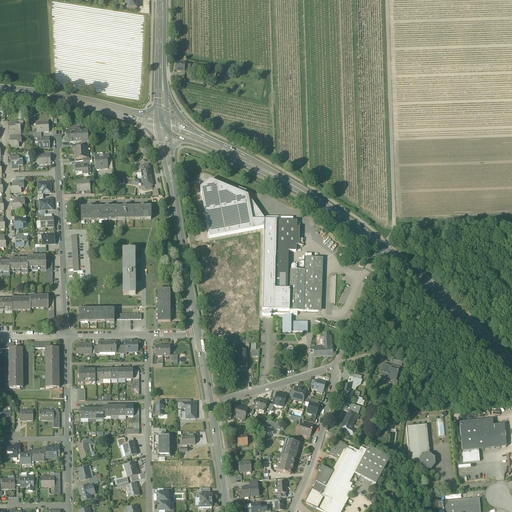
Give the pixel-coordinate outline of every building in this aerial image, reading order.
[(126,3),(126,6),(126,8),(126,9),(129,9),(137,9),(136,0),(128,0),(129,0),(129,3),(126,3)] [(176,71),(184,72),(184,68),(185,64),(180,63),(177,63),(176,71)] [(37,133),(41,133),(48,133),(48,122),(38,123),(39,127),(37,127),(37,133)] [(10,128),(10,133),(11,133),(21,132),(20,126),(16,127),(16,123),(8,124),(8,128),(10,128)] [(72,136),(72,134),(67,135),(67,143),(74,142),(81,142),(86,141),(86,137),(88,137),(87,130),(77,131),(74,131),(74,132),(74,136),(72,136)] [(9,143),(9,147),(18,147),(17,144),(21,144),(21,138),(17,138),(11,138),(10,139),(10,143),(9,143)] [(39,145),(40,149),(49,149),(49,139),(38,139),(38,145),(39,145)] [(147,147),(141,149),(145,157),(151,155),(147,147)] [(74,148),(75,159),(82,159),(87,158),(86,148),(82,148),(74,148)] [(40,161),(41,166),(50,165),(50,155),(39,155),(39,161),(40,161)] [(95,157),(96,171),(108,170),(107,169),(107,161),(109,161),(109,160),(109,156),(95,157)] [(12,163),(12,167),(13,167),(19,167),(23,167),(23,161),(19,161),(19,158),(10,158),(10,163),(12,163)] [(82,173),(82,175),(88,175),(88,174),(88,165),(88,164),(83,165),(75,165),(76,174),(82,173)] [(141,173),(142,178),(151,177),(149,167),(148,165),(141,166),(141,169),(140,169),(141,173)] [(153,186),(151,177),(142,178),(144,188),(145,190),(152,189),(152,186),(153,186)] [(209,238),(264,228),(264,221),(252,221),(248,196),(245,195),(237,192),(210,180),(200,188),(209,238)] [(76,186),(77,192),(83,191),(90,191),(89,181),(76,182),(77,182),(77,186),(76,186)] [(42,190),(42,194),(43,194),(52,194),(51,182),(38,183),(38,191),(42,190)] [(12,189),(12,193),(21,193),(20,189),(24,189),(24,183),(20,184),(14,184),(13,184),(13,188),(12,189)] [(265,221),(248,196),(252,221),(264,221),(265,221)] [(39,200),(40,211),(53,210),(52,199),(43,200),(39,200)] [(13,206),(13,210),(22,210),(21,206),(25,206),(25,201),(15,201),(14,201),(14,206),(13,206)] [(123,208),(116,208),(116,219),(151,219),(151,208),(143,208),(143,206),(140,206),(140,208),(126,208),(126,207),(123,207),(123,208)] [(81,220),(116,219),(116,208),(109,208),(109,207),(105,207),(105,208),(91,208),(91,207),(88,207),(88,208),(81,209),(81,220)] [(40,219),(41,229),(54,228),(53,217),(52,217),(44,218),(40,218),(40,219)] [(14,224),(14,229),(23,228),(22,225),(26,225),(26,219),(22,219),(16,220),(15,220),(15,224),(14,224)] [(262,311),(268,311),(271,311),(289,311),(290,296),(285,296),(286,290),(284,290),(275,290),(276,221),(265,221),(264,221),(264,228),(262,311)] [(276,221),(275,290),(284,290),(285,252),(288,252),(296,252),(296,246),(296,228),(296,221),(276,221)] [(41,235),(42,245),(46,245),(55,245),(54,235),(41,235)] [(15,242),(15,247),(24,247),(23,243),(27,243),(27,237),(24,238),(17,238),(16,238),(16,242),(15,242)] [(123,295),(135,295),(135,250),(122,250),(123,295)] [(28,257),(28,260),(28,270),(46,270),(46,257),(39,257),(36,257),(28,257)] [(305,271),(303,312),(318,312),(320,258),(305,258),(305,271)] [(28,272),(28,270),(28,260),(21,260),(21,259),(17,259),(17,260),(10,260),(10,262),(10,272),(28,272)] [(0,274),(10,275),(10,272),(10,262),(3,262),(3,261),(0,261),(0,274)] [(303,312),(305,271),(291,270),(290,290),(290,296),(289,311),(297,311),(297,312),(303,312)] [(157,322),(169,322),(168,289),(157,290),(157,306),(157,309),(157,322)] [(30,296),(30,298),(30,309),(48,309),(48,306),(48,303),(48,300),(48,296),(30,296)] [(12,299),(12,301),(12,312),(30,311),(30,309),(30,298),(12,299)] [(7,312),(12,312),(12,301),(0,300),(0,310),(7,310),(7,312)] [(79,321),(114,321),(114,310),(78,310),(79,321)] [(302,334),(305,334),(305,332),(307,332),(307,322),(292,322),(292,316),(284,316),(284,333),(290,333),(290,332),(292,332),(302,332),(302,334)] [(314,357),(315,357),(315,356),(327,355),(327,357),(332,356),(332,347),(331,347),(330,337),(324,337),(324,347),(318,347),(318,349),(314,349),(314,347),(314,354),(314,357)] [(126,353),(132,353),(132,352),(137,351),(137,342),(126,342),(126,346),(126,353)] [(100,353),(107,353),(107,343),(107,344),(104,344),(104,343),(99,343),(99,347),(99,353),(100,353)] [(108,343),(107,343),(107,353),(115,353),(115,347),(115,343),(110,343),(110,344),(108,344),(108,343)] [(91,355),(91,347),(91,345),(76,345),(76,354),(83,353),(83,355),(91,355)] [(46,349),(46,388),(59,388),(59,349),(51,349),(46,349)] [(10,389),(23,389),(22,350),(14,350),(9,350),(10,389)] [(244,362),(238,362),(238,370),(246,370),(247,362),(244,362)] [(386,378),(395,381),(398,370),(392,368),(384,365),(381,374),(387,375),(386,378)] [(95,383),(95,381),(95,371),(79,371),(79,384),(95,383)] [(349,377),(347,386),(351,387),(350,390),(353,391),(356,383),(360,384),(361,380),(360,380),(349,377)] [(313,389),(319,391),(323,392),(326,383),(316,380),(316,381),(314,386),(313,389)] [(348,398),(350,390),(351,387),(347,386),(343,385),(340,396),(348,398)] [(295,401),(302,402),(306,391),(305,391),(299,390),(299,389),(295,388),(295,389),(294,391),(292,400),(293,397),(296,398),(295,401)] [(278,406),(283,407),(286,398),(286,397),(280,395),(280,396),(277,395),(278,394),(277,394),(274,404),(274,405),(275,403),(279,405),(278,406)] [(362,401),(362,399),(357,397),(355,403),(363,405),(364,401),(362,401)] [(264,412),(267,402),(256,399),(254,407),(253,409),(254,409),(258,410),(258,409),(264,411),(264,412)] [(186,412),(186,419),(196,419),(195,403),(191,403),(181,403),(181,404),(182,409),(186,409),(186,412)] [(311,415),(312,415),(316,416),(319,406),(317,405),(311,404),(310,403),(310,404),(309,408),(307,413),(308,412),(312,413),(311,415)] [(348,413),(347,416),(354,420),(355,420),(358,415),(357,415),(360,408),(346,404),(343,410),(348,413)] [(234,417),(244,420),(246,414),(247,409),(237,406),(234,417)] [(27,422),(33,422),(33,411),(20,411),(20,414),(20,420),(27,420),(27,422)] [(41,421),(47,421),(47,420),(53,420),(53,413),(53,411),(41,411),(41,421)] [(1,424),(7,424),(7,422),(14,422),(14,420),(14,414),(1,414),(1,424)] [(351,429),(355,420),(354,420),(347,416),(340,429),(350,434),(352,430),(351,429)] [(459,423),(462,452),(478,450),(506,447),(504,425),(493,426),(492,420),(459,423)] [(266,427),(280,430),(281,426),(281,425),(268,421),(266,427)] [(299,434),(310,437),(313,427),(302,424),(299,434)] [(409,462),(419,461),(419,460),(423,455),(429,455),(426,426),(406,427),(409,462)] [(170,451),(168,451),(168,447),(170,447),(169,436),(157,436),(157,458),(159,458),(165,458),(170,458),(170,451)] [(248,446),(247,439),(247,436),(244,436),(237,437),(238,447),(248,446)] [(182,444),(182,446),(187,446),(192,445),(195,445),(194,437),(190,438),(181,438),(182,444)] [(117,440),(119,447),(120,447),(123,446),(125,445),(124,439),(117,440)] [(287,440),(282,456),(294,460),(296,453),(297,453),(298,451),(297,450),(299,444),(287,440)] [(340,457),(343,458),(349,447),(345,445),(345,444),(339,441),(338,442),(335,440),(332,445),(334,446),(332,450),(333,451),(333,452),(332,454),(336,457),(337,455),(340,457)] [(137,455),(134,443),(130,444),(129,444),(125,445),(123,446),(126,457),(126,458),(137,455)] [(81,460),(81,461),(91,458),(89,454),(87,445),(84,446),(78,448),(79,454),(80,454),(82,460),(81,460)] [(340,457),(332,472),(325,487),(316,482),(315,484),(314,484),(313,486),(314,487),(306,503),(323,511),(341,511),(350,495),(344,491),(346,486),(353,473),(365,451),(360,448),(358,451),(349,446),(349,447),(343,458),(340,457)] [(367,447),(365,451),(353,473),(375,485),(389,459),(367,447)] [(13,459),(17,458),(17,453),(17,448),(7,448),(7,458),(13,457),(13,459)] [(52,458),(52,459),(57,459),(57,457),(59,457),(59,453),(57,453),(56,453),(56,449),(46,449),(46,455),(46,458),(52,458)] [(479,462),(478,450),(462,452),(463,464),(479,462)] [(33,451),(33,459),(33,461),(39,461),(39,462),(44,462),(44,455),(43,455),(43,451),(33,451)] [(429,454),(429,455),(423,455),(419,460),(419,461),(419,466),(424,470),(431,470),(435,465),(434,459),(429,454)] [(31,465),(31,464),(31,459),(30,459),(30,455),(20,455),(20,464),(26,464),(26,465),(31,465)] [(292,466),(294,460),(282,456),(281,456),(277,471),(290,475),(292,469),(293,466),(292,466)] [(239,468),(240,473),(247,473),(246,471),(250,470),(250,472),(251,472),(250,462),(239,464),(240,468),(239,468)] [(125,466),(128,478),(137,475),(134,464),(125,466)] [(316,482),(325,487),(332,472),(321,466),(319,471),(321,472),(316,482)] [(78,470),(81,482),(89,480),(89,479),(90,479),(88,472),(89,472),(88,468),(78,470)] [(41,488),(48,488),(48,486),(54,486),(54,482),(54,479),(54,477),(50,477),(41,477),(41,488)] [(27,488),(27,492),(33,492),(33,478),(27,478),(21,478),(20,478),(20,480),(20,486),(27,486),(27,488)] [(115,481),(116,486),(128,483),(127,478),(115,481)] [(2,490),(8,490),(8,489),(14,489),(14,486),(14,480),(8,480),(1,480),(2,490)] [(277,483),(278,495),(280,494),(286,494),(286,482),(277,483)] [(127,491),(129,498),(133,497),(138,496),(137,489),(136,484),(129,486),(126,487),(127,491)] [(82,502),(91,500),(90,495),(94,494),(92,486),(92,485),(90,486),(79,489),(81,498),(82,498),(83,501),(82,502)] [(241,488),(242,498),(258,497),(257,485),(250,486),(250,487),(241,488)] [(353,490),(346,486),(344,491),(350,495),(351,495),(353,490)] [(168,502),(168,494),(168,493),(163,493),(157,493),(157,503),(159,503),(159,502),(168,502)] [(199,508),(212,508),(211,496),(210,496),(201,496),(199,496),(199,499),(199,500),(199,504),(199,506),(199,508)] [(443,502),(443,511),(480,511),(479,499),(470,500),(468,499),(467,500),(443,502)] [(159,503),(159,511),(165,511),(170,511),(170,502),(168,502),(159,502),(159,503)] [(275,508),(276,511),(277,511),(284,511),(283,503),(275,503),(275,504),(276,504),(276,507),(275,507),(275,508)]
